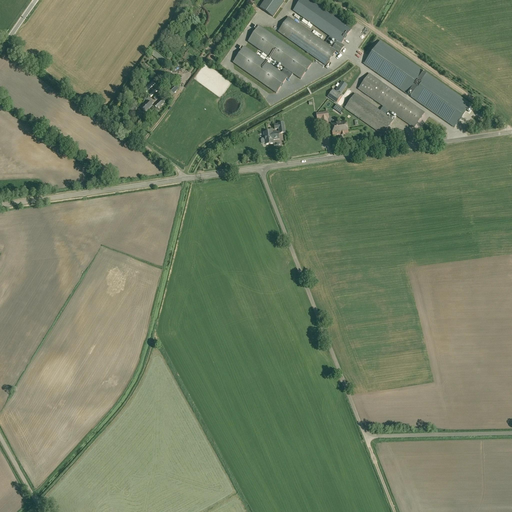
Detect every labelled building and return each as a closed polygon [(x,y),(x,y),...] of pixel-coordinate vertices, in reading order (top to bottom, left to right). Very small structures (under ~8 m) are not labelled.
[(273,18),(285,0),(265,0),(260,8),(273,18)] [(279,33),(326,66),(336,51),(339,54),(344,47),(341,44),(351,30),(308,0),(301,0),(293,11),(330,37),(325,43),(289,18),(279,33)] [(259,25),(247,42),(284,68),(293,74),(300,79),(312,63),(259,25)] [(380,42),(364,65),(454,128),(470,105),(380,42)] [(281,73),(244,46),(233,63),(276,94),(287,77),(281,73)] [(154,51),(151,55),(166,67),(169,63),(154,51)] [(284,68),(281,73),(287,77),(289,79),(293,74),(284,68)] [(358,89),(364,93),(366,90),(372,94),(380,82),(369,74),(358,89)] [(425,113),(380,82),(372,94),(370,97),(414,129),(425,113)] [(170,84),(166,88),(169,90),(167,91),(172,96),(179,89),(175,84),(172,87),(170,84)] [(341,96),(332,90),(328,97),(336,103),(341,96)] [(383,136),(394,121),(355,94),(345,109),(383,136)] [(145,113),(152,106),(151,105),(154,103),(149,98),(146,100),(147,102),(141,108),(145,113)] [(164,102),(161,99),(154,106),(157,109),(164,102)] [(337,106),(335,109),(342,114),(344,110),(337,106)] [(328,119),(329,119),(328,112),(316,114),(317,120),(321,120),(322,126),(328,125),(328,119)] [(342,132),(348,132),(347,122),(332,124),(333,135),(342,134),(342,132)] [(278,125),(274,125),(275,129),(279,129),(279,134),(285,133),(284,123),(278,124),(278,125)] [(266,145),(274,144),(273,140),(279,139),(278,133),(272,134),(272,132),(264,133),(265,139),(263,139),(261,141),(262,143),(263,144),(266,144),(266,145)]
